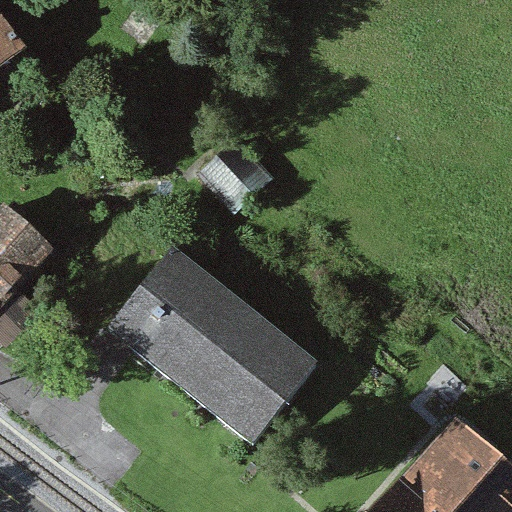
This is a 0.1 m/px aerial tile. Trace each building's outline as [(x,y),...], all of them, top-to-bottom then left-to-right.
[(0,69),(18,53),(0,33),(0,69)] [(277,186),(238,145),(196,185),(235,226),(277,186)] [(0,214),(0,314),(50,264),(0,214)] [(168,254),(100,338),(245,454),(313,370),(168,254)] [(511,511),(511,481),(447,423),(366,511),(511,511)]
